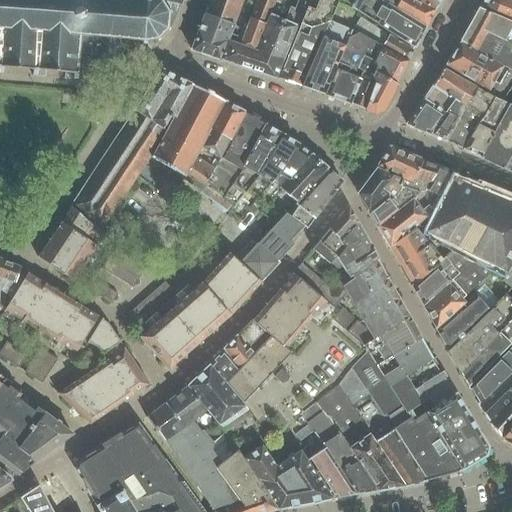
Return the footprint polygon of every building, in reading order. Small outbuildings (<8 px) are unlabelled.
[(0,0),(0,73),(2,74),(2,68),(32,70),(31,76),(36,76),(36,75),(44,76),(44,71),(65,73),(65,78),(72,79),(77,80),(78,65),(80,65),(80,63),(90,64),(90,68),(92,68),(93,64),(105,65),(104,68),(107,68),(107,65),(113,63),(115,67),(117,66),(116,62),(120,57),(124,58),(125,56),(121,54),(122,54),(122,47),(125,46),(125,44),(121,44),(118,38),(141,41),(140,45),(145,45),(148,45),(148,46),(149,48),(160,42),(159,41),(160,41),(157,37),(164,31),(168,33),(170,29),(180,5),(161,0),(159,0),(159,1),(157,0),(0,0)] [(209,0),(204,14),(213,18),(233,25),(241,0),(209,0)] [(226,42),(219,60),(275,79),(296,27),(306,0),(297,0),(295,9),(292,8),(287,23),(269,16),(266,25),(255,52),(226,42)] [(257,0),(255,6),(271,12),(275,2),(275,1),(275,0),(257,0)] [(310,0),(300,24),(277,79),(301,87),(322,37),(338,0),(310,0)] [(379,0),(363,0),(357,12),(377,24),(389,33),(414,48),(425,28),(399,12),(379,0)] [(380,0),(425,28),(434,11),(412,0),(380,0)] [(412,0),(434,11),(439,0),(412,0)] [(511,0),(483,0),(479,9),(488,13),(511,23),(511,0)] [(255,6),(250,19),(266,25),(269,16),(271,12),(255,6)] [(511,23),(488,13),(479,9),(460,43),(468,48),(511,72),(511,23)] [(204,14),(190,50),(219,60),(226,42),(255,52),(266,25),(250,19),(242,41),(236,39),(237,38),(229,35),(233,25),(213,18),(204,14)] [(359,18),(352,31),(379,47),(381,48),(388,36),(359,18)] [(352,31),(349,30),(342,27),(335,43),(322,37),(301,87),(325,95),(333,76),(342,50),(352,31)] [(381,48),(379,47),(352,31),(342,50),(333,76),(325,95),(350,104),(359,83),(352,80),(357,70),(362,59),(364,54),(368,56),(367,58),(374,61),(381,48)] [(381,48),(406,62),(412,51),(388,36),(381,48)] [(502,99),(511,82),(511,72),(468,48),(460,43),(445,66),(502,99)] [(395,84),(406,62),(381,48),(374,61),(375,67),(373,71),(374,71),(395,84)] [(165,130),(190,85),(161,70),(135,110),(143,116),(165,130)] [(371,76),(364,73),(357,70),(352,80),(359,83),(350,104),(364,109),(374,82),(371,76)] [(442,70),(433,86),(442,91),(467,105),(484,115),(493,99),(442,70)] [(374,82),(364,109),(374,114),(381,111),(395,84),(374,71),(371,76),(374,82)] [(219,111),(224,102),(190,85),(165,130),(160,139),(151,158),(182,177),(194,156),(199,148),(219,111)] [(424,99),(423,99),(406,124),(407,124),(406,125),(430,135),(442,113),(443,113),(442,116),(457,122),(459,118),(467,105),(442,91),(433,86),(424,99)] [(511,107),(493,99),(484,115),(481,120),(495,128),(480,157),(479,158),(511,172),(511,107)] [(219,158),(243,113),(224,102),(219,111),(199,148),(218,159),(219,158)] [(463,150),(481,120),(484,115),(467,105),(459,118),(457,122),(445,142),(463,150)] [(149,157),(160,139),(165,130),(143,116),(135,110),(71,207),(98,232),(118,203),(136,177),(149,157)] [(264,125),(243,113),(219,158),(239,170),(242,167),(259,134),(264,125)] [(445,142),(457,122),(442,116),(430,135),(445,142)] [(495,128),(481,120),(463,150),(480,157),(495,128)] [(256,175),(281,135),(265,125),(265,126),(264,125),(259,134),(242,167),(239,170),(221,199),(232,207),(244,193),(244,192),(256,175)] [(282,135),(281,136),(276,144),(256,175),(244,192),(244,193),(255,201),(273,180),(278,175),(292,154),(298,146),(298,145),(282,135)] [(294,172),(310,155),(311,155),(298,146),(292,154),(278,175),(273,180),(279,187),(285,181),(294,172)] [(423,161),(389,147),(376,169),(403,179),(399,185),(417,192),(425,190),(428,185),(412,178),(423,161)] [(320,176),(326,169),(327,169),(310,155),(294,172),(285,181),(279,187),(278,188),(296,204),(320,176)] [(213,168),(194,156),(182,177),(180,180),(200,192),(213,168)] [(412,178),(428,185),(439,167),(423,161),(412,178)] [(439,167),(428,185),(425,190),(444,199),(454,179),(456,174),(439,167)] [(327,169),(320,176),(296,204),(287,214),(288,215),(303,226),(306,228),(307,229),(314,219),(342,182),(327,169)] [(392,195),(399,185),(403,179),(376,169),(358,194),(358,195),(367,210),(386,191),(392,195)] [(431,236),(432,237),(448,245),(448,249),(449,252),(440,260),(441,261),(436,265),(450,281),(454,277),(473,262),(460,255),(456,248),(505,273),(511,259),(511,203),(507,201),(508,200),(502,198),(496,195),(489,193),(484,190),(483,192),(466,185),(466,184),(464,184),(460,182),(454,179),(444,199),(439,208),(427,233),(426,234),(431,236)] [(367,210),(367,211),(377,227),(417,192),(399,185),(392,195),(386,191),(367,210)] [(386,242),(389,247),(439,208),(444,199),(425,190),(417,192),(377,227),(386,242)] [(104,237),(98,232),(71,207),(70,208),(71,209),(61,223),(60,222),(59,223),(60,224),(38,257),(37,256),(37,257),(74,282),(74,281),(73,280),(84,264),(91,269),(91,268),(85,263),(95,247),(96,248),(97,247),(96,246),(102,237),(103,238),(104,237)] [(339,241),(356,223),(349,208),(347,208),(329,230),(312,249),(344,276),(346,274),(336,258),(341,250),(344,246),(339,241)] [(391,247),(399,262),(402,266),(434,239),(432,237),(431,236),(426,234),(427,233),(439,208),(389,247),(389,248),(391,247)] [(290,241),(303,226),(288,215),(287,214),(287,215),(285,214),(269,231),(247,254),(239,263),(259,282),(268,273),(277,263),(276,262),(284,254),(291,247),(293,244),(292,243),(290,241)] [(372,248),(360,229),(356,223),(339,241),(344,246),(341,250),(348,264),(363,253),(371,248),(372,248)] [(441,261),(440,260),(430,248),(437,243),(434,239),(402,266),(412,285),(411,286),(411,287),(436,265),(441,261)] [(107,258),(113,262),(119,252),(113,248),(107,258)] [(343,285),(378,261),(371,248),(363,253),(348,264),(341,250),(336,258),(346,274),(344,276),(339,279),(343,285)] [(113,262),(119,266),(126,256),(119,252),(113,262)] [(200,283),(230,314),(231,313),(232,314),(233,313),(232,312),(259,283),(260,284),(261,283),(228,253),(227,254),(228,255),(215,269),(209,263),(208,264),(214,270),(201,284),(200,283)] [(119,266),(126,270),(132,260),(126,256),(119,266)] [(107,272),(113,262),(107,258),(101,268),(107,272)] [(20,268),(0,259),(0,310),(3,312),(27,273),(19,268),(20,268)] [(126,270),(132,274),(138,264),(132,260),(126,270)] [(375,338),(408,317),(378,261),(343,285),(342,286),(346,293),(351,305),(372,339),(375,338)] [(435,328),(472,293),(481,285),(494,273),(490,268),(474,261),(473,262),(454,277),(450,281),(450,282),(422,306),(435,328)] [(119,266),(113,262),(107,272),(113,276),(119,266)] [(138,264),(132,274),(139,278),(145,268),(138,264)] [(301,264),(292,274),(293,274),(333,309),(346,293),(342,286),(339,280),(328,287),(301,264)] [(450,282),(450,281),(436,265),(411,287),(422,305),(422,306),(450,282)] [(126,270),(119,266),(113,276),(120,280),(126,270)] [(511,266),(510,270),(501,281),(510,289),(511,290),(511,266)] [(132,274),(126,270),(120,280),(126,284),(132,274)] [(74,354),(97,317),(97,316),(96,316),(96,317),(79,307),(80,306),(79,305),(78,306),(45,285),(45,284),(44,284),(44,285),(27,275),(28,274),(27,273),(3,312),(0,316),(0,319),(17,329),(16,330),(17,330),(23,321),(39,331),(38,332),(40,333),(40,332),(56,342),(52,349),(53,349),(58,342),(74,352),(73,354),(74,354)] [(279,289),(278,290),(279,291),(311,318),(319,325),(320,324),(319,323),(331,309),(332,310),(333,309),(293,274),(292,274),(292,273),(291,274),(292,275),(280,290),(279,289)] [(139,278),(132,274),(126,284),(132,288),(139,278)] [(92,293),(98,282),(91,279),(85,289),(92,293)] [(98,282),(92,293),(98,297),(104,286),(98,282)] [(164,282),(159,287),(167,296),(172,291),(164,282)] [(229,315),(230,314),(200,283),(199,284),(200,285),(186,297),(181,291),(180,292),(185,298),(171,311),(170,310),(169,310),(199,344),(199,343),(198,342),(228,316),(229,317),(230,316),(229,315)] [(474,295),(436,330),(441,339),(447,350),(492,309),(498,301),(488,291),(481,285),(472,293),(474,295)] [(104,286),(98,297),(104,301),(110,290),(104,286)] [(154,291),(162,300),(167,296),(159,287),(154,291)] [(509,324),(511,327),(511,290),(510,289),(492,309),(492,310),(447,351),(460,374),(511,320),(511,321),(509,324)] [(110,290),(104,301),(111,304),(117,294),(110,290)] [(148,296),(156,305),(162,300),(154,291),(148,296)] [(250,355),(236,369),(223,382),(242,403),(243,402),(242,401),(269,373),(280,383),(285,383),(288,380),(288,376),(276,365),(288,352),(289,353),(290,352),(285,348),(306,324),(311,318),(279,291),(274,296),(253,321),(252,320),(251,321),(267,338),(250,355)] [(143,301),(151,310),(156,305),(148,296),(143,301)] [(138,305),(146,314),(151,310),(143,301),(138,305)] [(133,310),(141,319),(146,314),(138,305),(133,310)] [(348,324),(353,318),(341,308),(337,314),(342,319),(348,324)] [(128,314),(136,323),(141,319),(133,310),(128,314)] [(199,344),(169,310),(169,311),(170,312),(155,324),(150,318),(149,319),(154,325),(140,338),(139,337),(138,338),(168,371),(169,370),(168,369),(197,343),(198,344),(199,344)] [(136,323),(128,314),(122,319),(130,328),(136,323)] [(337,314),(332,320),(337,325),(342,319),(337,314)] [(372,339),(362,346),(362,347),(366,352),(367,351),(369,354),(373,361),(376,366),(392,356),(420,338),(408,317),(375,338),(372,339)] [(102,319),(101,319),(86,344),(87,344),(88,342),(92,345),(98,349),(101,353),(100,354),(100,355),(101,354),(106,361),(90,372),(86,366),(85,366),(89,373),(74,384),(73,382),(72,383),(73,384),(58,394),(57,393),(57,394),(90,425),(90,424),(90,423),(96,419),(97,420),(98,419),(97,418),(130,396),(131,397),(132,396),(131,395),(147,385),(147,386),(148,385),(119,342),(120,341),(120,340),(119,341),(107,324),(102,320),(102,319)] [(342,319),(337,325),(343,330),(348,324),(342,319)] [(250,355),(267,338),(251,321),(234,339),(250,355)] [(346,332),(351,336),(361,325),(356,321),(346,332)] [(511,328),(507,324),(460,374),(467,387),(487,367),(484,364),(497,351),(501,354),(509,345),(506,342),(511,335),(511,328)] [(361,325),(351,336),(356,340),(365,329),(361,325)] [(365,329),(356,340),(360,344),(371,338),(366,329),(365,329)] [(392,356),(376,366),(384,378),(389,386),(433,358),(432,359),(420,338),(392,356)] [(236,369),(250,355),(234,339),(223,350),(221,352),(236,369)] [(2,349),(9,353),(13,347),(6,342),(2,349)] [(20,351),(13,347),(9,353),(4,360),(11,364),(15,358),(20,351)] [(511,347),(469,390),(477,404),(511,369),(511,347)] [(36,354),(44,360),(53,366),(57,360),(40,348),(36,354)] [(0,351),(0,356),(4,360),(9,353),(2,349),(0,351)] [(27,356),(20,351),(15,358),(22,362),(27,356)] [(367,351),(366,352),(350,368),(383,416),(401,405),(389,386),(384,378),(373,361),(369,354),(367,351)] [(221,352),(209,365),(223,382),(236,369),(221,352)] [(32,361),(40,366),(44,360),(36,354),(32,361)] [(22,362),(15,358),(11,364),(18,369),(22,362)] [(454,394),(455,393),(443,372),(441,373),(433,358),(389,386),(401,405),(406,413),(428,399),(434,408),(454,394)] [(44,360),(40,366),(49,372),(53,366),(44,360)] [(28,367),(37,372),(40,366),(32,361),(28,367)] [(187,386),(215,422),(223,433),(251,414),(244,405),(242,403),(223,382),(209,365),(187,386)] [(49,372),(40,366),(37,372),(45,378),(49,372)] [(33,378),(37,372),(28,367),(24,373),(33,378)] [(425,479),(392,430),(383,416),(350,368),(337,385),(337,386),(404,485),(425,479)] [(511,370),(511,372),(477,404),(489,424),(496,417),(511,400),(511,370)] [(45,378),(37,372),(33,378),(41,384),(45,378)] [(0,435),(0,436),(1,436),(0,437),(0,462),(18,475),(66,439),(71,433),(36,407),(33,411),(17,399),(20,395),(0,380),(0,435)] [(266,511),(277,509),(243,459),(237,452),(235,453),(223,435),(212,444),(203,431),(215,422),(187,386),(165,403),(171,411),(182,426),(171,435),(164,441),(186,472),(212,509),(214,511),(266,511)] [(323,411),(377,490),(404,485),(337,386),(316,402),(323,411)] [(454,394),(434,408),(425,413),(459,471),(485,456),(486,448),(487,447),(486,445),(485,446),(478,433),(477,431),(476,431),(454,394)] [(511,425),(511,400),(496,417),(489,424),(502,438),(511,425)] [(165,403),(146,418),(163,441),(164,441),(171,435),(182,426),(171,411),(165,403)] [(377,490),(323,411),(306,423),(313,433),(354,494),(377,490)] [(426,481),(459,471),(425,413),(412,421),(410,418),(392,430),(425,479),(426,481)] [(158,511),(165,511),(201,511),(181,484),(171,470),(161,456),(137,423),(121,434),(94,449),(95,451),(74,464),(73,468),(92,500),(92,501),(96,507),(96,506),(121,491),(134,511),(158,511)] [(511,425),(502,438),(511,445),(511,425)] [(299,441),(312,432),(307,426),(294,435),(299,441)] [(315,449),(317,452),(305,460),(331,498),(354,494),(313,433),(304,440),(308,445),(299,451),(300,453),(306,449),(307,450),(309,449),(311,452),(315,449)] [(305,460),(300,453),(299,451),(275,468),(261,447),(243,459),(277,509),(288,506),(288,507),(320,500),(331,498),(305,460)] [(8,476),(0,470),(0,487),(11,481),(8,476)] [(64,511),(48,480),(19,498),(27,511),(64,511)] [(165,511),(158,511),(134,511),(121,491),(96,506),(99,511),(165,511)]
